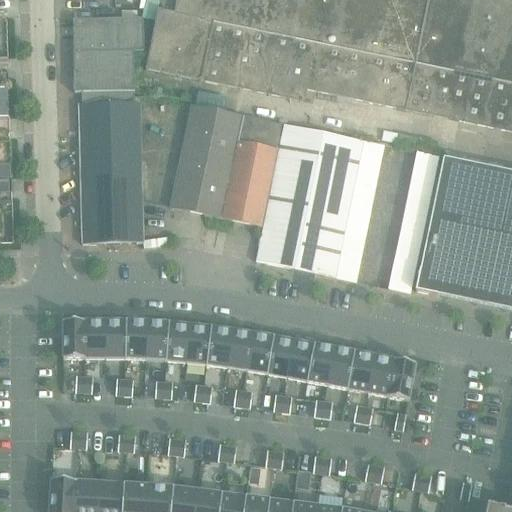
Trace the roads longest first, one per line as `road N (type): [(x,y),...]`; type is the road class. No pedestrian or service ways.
road 1 (residential): [(49,294),(212,300),(511,355)]
road 2 (residential): [(49,294),(41,0)]
